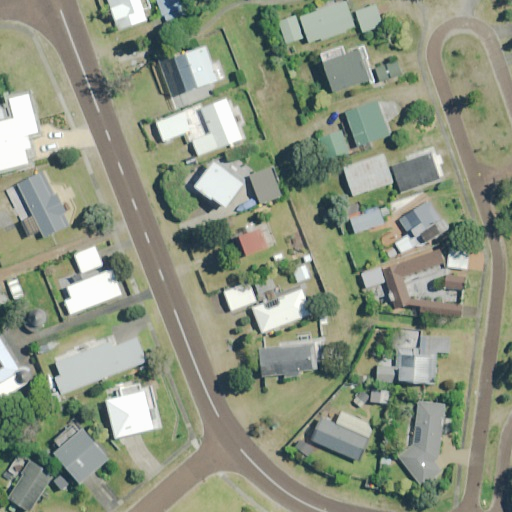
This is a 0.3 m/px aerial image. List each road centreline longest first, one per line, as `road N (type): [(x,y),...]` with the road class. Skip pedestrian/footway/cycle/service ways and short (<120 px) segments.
road 1 (tertiary): [(55,0),(194,361),(231,436)]
road 2 (residential): [(469,511),(497,271),(476,186)]
road 3 (residential): [(476,186),(433,45),(453,24),(484,30),(511,97)]
road 4 (tertiary): [(231,436),(281,487),(326,511)]
